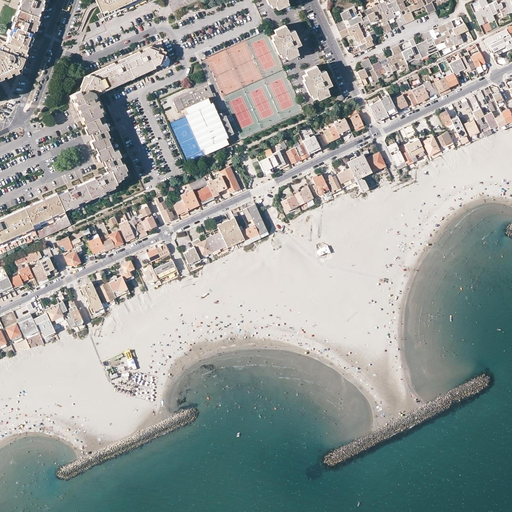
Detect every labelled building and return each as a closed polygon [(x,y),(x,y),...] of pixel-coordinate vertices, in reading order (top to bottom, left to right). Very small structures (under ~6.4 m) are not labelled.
[(19,0),(19,2),(21,2),(19,6),(19,8),(18,9),(22,10),(32,14),(37,16),(37,14),(38,12),(39,13),(40,9),(41,9),(43,3),(41,2),(42,1),(42,0),(19,0)] [(137,0),(97,0),(104,15),(137,0)] [(267,0),(269,3),(271,7),(275,5),(277,9),(287,4),(285,0),(267,0)] [(385,1),(379,4),(387,21),(392,18),(390,14),(392,13),(400,9),(395,0),(388,0),(392,7),(388,8),(385,1)] [(395,0),(400,9),(400,11),(404,10),(404,11),(405,11),(406,10),(408,9),(409,12),(410,12),(424,5),(423,4),(421,0),(415,0),(417,2),(412,4),(405,7),(402,1),(403,0),(395,0)] [(425,0),(426,2),(423,4),(424,5),(427,13),(434,10),(435,10),(431,1),(432,0),(440,0),(441,0),(425,0)] [(488,6),(492,15),(497,13),(495,10),(498,8),(500,7),(501,11),(500,11),(502,16),(509,13),(508,11),(508,10),(503,0),(499,2),(499,3),(496,4),(495,1),(487,4),(488,6)] [(511,0),(503,0),(508,10),(511,8),(511,0)] [(379,4),(364,10),(366,15),(368,18),(370,22),(376,19),(379,18),(382,23),(384,22),(387,21),(379,4)] [(474,12),(478,22),(483,20),(481,18),(486,16),(488,22),(494,20),(492,15),(488,6),(484,8),(483,6),(481,7),(477,9),(478,10),(474,12)] [(335,24),(338,31),(357,23),(362,21),(360,17),(361,16),(360,13),(356,14),(357,16),(352,19),(349,13),(355,11),(353,7),(339,13),(343,20),(335,24)] [(8,38),(6,42),(23,48),(26,49),(27,45),(31,36),(32,33),(33,29),(36,24),(37,20),(38,16),(37,16),(32,14),(22,10),(18,9),(17,12),(16,16),(14,21),(11,30),(9,34),(8,38)] [(406,23),(410,21),(407,13),(406,14),(406,13),(402,15),(402,16),(406,23)] [(402,16),(395,19),(398,26),(406,23),(402,16)] [(364,37),(357,23),(338,31),(340,36),(348,32),(350,36),(353,35),(356,42),(359,40),(361,44),(366,41),(364,37)] [(447,30),(444,23),(437,27),(440,33),(443,32),(444,34),(432,40),(433,40),(435,45),(443,41),(445,46),(446,48),(452,45),(454,44),(449,34),(447,30)] [(449,34),(454,44),(454,46),(463,42),(459,33),(467,30),(463,23),(454,27),(451,28),(453,32),(449,34)] [(279,53),(281,57),(285,55),(286,58),(297,54),(295,50),(296,50),(294,46),(299,44),(293,30),(288,32),(286,28),(285,28),(284,25),(273,30),(275,33),(271,35),(273,39),(279,53)] [(432,29),(428,31),(431,38),(432,40),(436,38),(432,29)] [(506,29),(485,40),(491,54),(501,49),(502,51),(508,49),(507,46),(511,44),(511,41),(510,37),(509,34),(506,29)] [(370,35),(364,37),(366,41),(361,44),(357,45),(360,51),(373,44),(370,40),(372,39),(370,35)] [(412,38),(405,41),(408,47),(415,44),(412,38)] [(424,41),(415,45),(417,47),(421,57),(437,50),(435,45),(433,40),(427,43),(426,40),(424,41)] [(435,45),(437,50),(445,46),(443,41),(435,45)] [(0,78),(3,78),(2,76),(5,74),(6,77),(11,75),(10,73),(13,71),(14,73),(17,72),(18,70),(20,64),(25,52),(26,49),(23,48),(6,42),(5,46),(3,50),(0,49),(0,78)] [(402,54),(407,65),(411,63),(410,61),(414,60),(415,64),(419,62),(419,61),(422,59),(421,57),(417,47),(415,45),(415,44),(408,47),(400,51),(402,54)] [(71,94),(84,123),(85,123),(104,114),(96,96),(99,95),(98,93),(101,91),(100,89),(103,88),(104,88),(105,90),(112,87),(113,88),(141,76),(145,74),(152,71),(151,69),(154,67),(154,66),(157,64),(160,65),(163,58),(164,59),(166,55),(164,55),(166,51),(162,50),(162,48),(159,47),(158,48),(153,46),(143,51),(141,52),(139,53),(118,62),(115,64),(92,74),(89,73),(85,75),(83,80),(80,90),(71,94)] [(396,53),(394,46),(390,48),(393,54),(393,55),(394,58),(402,54),(400,51),(396,53)] [(117,61),(118,62),(139,53),(139,51),(117,61)] [(475,53),(480,65),(484,63),(479,52),(475,53)] [(475,67),(478,73),(483,71),(480,65),(475,53),(473,54),(470,56),(472,61),(475,67)] [(387,61),(392,71),(396,69),(393,63),(398,60),(401,66),(399,66),(400,70),(404,69),(404,68),(407,66),(407,65),(402,54),(394,58),(393,55),(386,58),(387,61)] [(459,58),(464,68),(466,71),(475,67),(472,61),(467,63),(463,56),(459,58)] [(448,63),(452,72),(454,75),(458,73),(458,71),(464,68),(459,58),(456,59),(448,63)] [(372,68),(377,78),(381,76),(378,70),(383,67),(385,72),(384,73),(384,75),(386,77),(389,76),(389,74),(392,73),(392,71),(387,61),(379,64),(378,61),(371,65),(372,68)] [(89,73),(92,74),(115,64),(114,62),(89,73)] [(304,79),(310,94),(312,97),(316,96),(317,99),(328,94),(326,90),(327,90),(325,87),(330,85),(324,70),(319,72),(317,68),(316,69),(315,65),(304,70),(306,74),(302,76),(304,79)] [(356,71),(362,85),(367,83),(364,77),(369,75),(371,80),(370,81),(371,85),(375,83),(374,82),(378,81),(377,78),(372,68),(365,72),(363,68),(356,71)] [(454,75),(452,72),(445,76),(450,87),(457,83),(455,77),(454,75)] [(443,77),(433,82),(438,92),(440,95),(450,90),(449,87),(443,77)] [(429,81),(422,84),(424,87),(428,95),(428,97),(434,94),(430,84),(429,81)] [(433,82),(430,84),(434,94),(438,92),(433,82)] [(422,84),(411,90),(412,92),(424,87),(422,84)] [(184,108),(205,154),(228,144),(225,137),(233,133),(225,115),(222,116),(208,85),(173,101),(177,111),(184,108)] [(412,92),(416,100),(428,95),(424,87),(412,92)] [(407,105),(408,107),(417,102),(416,100),(412,92),(411,90),(410,89),(401,93),(407,105)] [(395,109),(396,110),(401,107),(394,93),(392,93),(391,91),(387,93),(388,95),(395,109)] [(394,93),(401,107),(407,105),(401,93),(400,91),(398,92),(398,91),(394,93)] [(503,100),(499,92),(492,96),(496,104),(503,100)] [(80,120),(82,124),(84,123),(71,94),(69,95),(74,106),(77,112),(80,120)] [(395,109),(388,95),(386,97),(385,95),(382,97),(383,98),(380,100),(386,114),(395,109)] [(367,104),(374,120),(386,114),(380,100),(372,103),(371,102),(367,104)] [(469,107),(466,101),(460,104),(463,110),(469,107)] [(487,103),(491,111),(491,113),(494,112),(495,111),(490,102),(487,103)] [(472,113),(481,132),(489,129),(486,121),(481,123),(479,118),(483,116),(483,115),(482,114),(479,108),(474,110),(475,112),(472,113)] [(501,114),(505,123),(510,121),(509,119),(511,118),(507,109),(500,112),(501,114)] [(349,119),(354,130),(355,130),(364,125),(359,114),(358,114),(357,111),(348,115),(349,119)] [(444,124),(451,120),(450,118),(446,111),(440,114),(444,124)] [(486,121),(489,129),(497,125),(494,118),(491,113),(491,111),(488,113),(483,115),(483,116),(486,121)] [(57,194),(66,216),(121,191),(116,181),(132,174),(104,114),(85,123),(86,126),(84,127),(85,128),(87,134),(89,133),(92,140),(90,141),(93,147),(95,147),(98,154),(96,154),(100,161),(102,160),(106,170),(107,170),(107,172),(57,194)] [(494,118),(497,125),(498,127),(506,124),(505,123),(501,114),(496,117),(494,118)] [(452,123),(462,144),(468,141),(465,135),(466,134),(456,115),(450,118),(451,120),(452,123)] [(346,121),(345,119),(338,122),(345,135),(351,132),(346,121)] [(463,124),(469,136),(478,131),(473,121),(468,123),(467,122),(463,124)] [(345,135),(338,122),(334,124),(340,137),(345,135)] [(328,127),(335,140),(340,138),(340,137),(334,124),(328,127)] [(323,129),(329,143),(335,140),(328,127),(323,129)] [(434,138),(439,147),(442,146),(452,141),(447,131),(447,132),(443,134),(434,138)] [(309,154),(320,148),(314,136),(313,133),(306,137),(307,139),(303,141),(304,143),(309,154)] [(314,136),(320,148),(328,144),(323,135),(321,137),(319,133),(314,136)] [(439,147),(434,138),(434,136),(423,142),(430,157),(441,152),(439,147)] [(407,151),(402,141),(400,142),(401,146),(398,147),(400,152),(401,151),(403,154),(401,154),(405,162),(405,163),(411,160),(407,151)] [(395,142),(387,146),(389,151),(393,150),(394,153),(391,155),(397,166),(405,162),(401,154),(395,142)] [(309,154),(304,143),(297,146),(296,144),(294,145),(295,148),(300,158),(301,161),(310,157),(310,155),(309,154)] [(425,154),(420,144),(415,147),(416,149),(412,151),(411,149),(407,151),(411,160),(413,162),(417,160),(416,158),(419,156),(420,157),(425,154)] [(300,158),(295,148),(286,152),(291,163),(300,158)] [(273,154),(270,149),(264,152),(267,158),(259,162),(263,172),(268,170),(270,175),(274,177),(276,176),(272,168),(278,165),(273,154)] [(279,151),(273,154),(278,165),(279,167),(288,163),(283,154),(282,154),(280,151),(279,151)] [(385,165),(378,151),(364,158),(371,171),(371,172),(385,165)] [(371,171),(364,158),(363,156),(362,154),(347,162),(348,164),(349,167),(356,180),(358,186),(360,189),(367,186),(363,179),(361,179),(360,177),(371,171)] [(219,171),(226,187),(229,193),(240,188),(230,166),(221,171),(219,171)] [(356,180),(349,167),(346,169),(345,167),(343,167),(342,168),(342,169),(342,170),(336,174),(342,187),(356,180)] [(212,180),(218,192),(226,187),(219,171),(218,169),(216,169),(219,176),(212,180)] [(324,180),(321,174),(316,176),(316,175),(311,177),(314,184),(312,185),(313,187),(315,186),(315,188),(317,187),(316,188),(316,189),(316,190),(316,192),(317,193),(318,194),(320,194),(321,194),(322,194),(323,196),(330,193),(329,191),(324,180)] [(324,180),(329,191),(338,186),(334,176),(331,177),(330,175),(329,174),(328,175),(327,176),(328,179),(324,180)] [(207,185),(213,197),(219,194),(218,192),(212,180),(211,178),(208,180),(205,175),(203,176),(204,178),(206,182),(207,184),(207,185)] [(206,182),(204,178),(190,184),(192,189),(206,182)] [(206,182),(192,189),(192,190),(193,191),(207,184),(206,182)] [(213,197),(207,185),(206,185),(206,187),(196,192),(202,204),(214,198),(213,197)] [(293,191),(299,204),(312,197),(306,185),(302,187),(303,189),(301,190),(298,191),(297,189),(293,191)] [(190,195),(186,197),(185,194),(181,196),(182,198),(182,200),(184,203),(186,208),(190,206),(187,200),(191,198),(195,204),(198,203),(193,191),(190,193),(190,195)] [(298,205),(292,193),(288,195),(289,197),(286,198),(281,201),(285,211),(298,205)] [(37,236),(38,238),(66,226),(70,224),(66,216),(57,194),(53,196),(40,202),(25,209),(37,236)] [(155,198),(165,222),(170,220),(169,218),(171,218),(174,216),(171,211),(169,212),(164,201),(159,203),(157,198),(155,198)] [(173,205),(178,216),(188,212),(186,208),(184,203),(182,200),(177,203),(173,205)] [(140,218),(149,213),(147,211),(149,210),(146,203),(137,206),(140,213),(138,214),(138,215),(140,218)] [(257,210),(254,203),(251,205),(254,211),(259,220),(260,220),(265,231),(258,234),(260,237),(268,233),(261,219),(257,210)] [(246,207),(258,234),(265,231),(260,220),(259,220),(254,211),(251,205),(246,207)] [(258,234),(246,207),(242,209),(247,220),(249,219),(251,223),(246,225),(253,240),(260,237),(258,234)] [(0,220),(0,253),(37,236),(25,209),(4,218),(0,220)] [(128,223),(134,236),(146,231),(145,230),(140,218),(138,215),(137,216),(134,209),(130,211),(132,216),(130,216),(127,210),(123,212),(126,218),(127,221),(128,223)] [(114,216),(106,220),(109,225),(111,224),(112,227),(118,224),(117,222),(114,216)] [(152,216),(141,220),(145,230),(156,225),(152,216)] [(221,234),(226,246),(243,239),(238,226),(235,221),(233,216),(216,224),(219,229),(221,234)] [(119,227),(128,223),(127,221),(125,222),(124,219),(117,222),(118,224),(119,227)] [(119,227),(125,241),(129,239),(134,236),(128,223),(119,227)] [(253,240),(246,225),(242,227),(241,225),(238,226),(243,239),(246,243),(253,240)] [(207,240),(221,234),(219,229),(205,236),(207,240)] [(82,230),(57,240),(60,246),(62,245),(65,250),(72,247),(70,241),(71,240),(76,238),(79,237),(81,236),(84,234),(82,230)] [(111,238),(115,247),(123,243),(118,231),(111,234),(110,231),(108,231),(109,233),(110,235),(111,238)] [(134,236),(136,240),(147,235),(146,231),(134,236)] [(207,240),(214,254),(214,255),(228,249),(226,246),(221,234),(207,240)] [(79,237),(76,238),(71,240),(76,250),(76,251),(81,249),(80,245),(84,243),(81,236),(79,237)] [(88,242),(93,254),(105,248),(102,242),(99,237),(88,242)] [(115,247),(111,238),(102,242),(105,248),(106,251),(115,247)] [(212,253),(205,239),(200,242),(198,238),(194,240),(195,243),(194,244),(195,244),(198,252),(201,258),(212,253)] [(156,249),(160,257),(166,254),(169,253),(164,244),(155,248),(156,249)] [(183,253),(188,263),(199,258),(196,253),(193,246),(187,249),(187,250),(183,253)] [(317,251),(323,262),(333,257),(328,246),(317,251)] [(160,257),(156,249),(147,253),(150,260),(150,261),(152,260),(160,257)] [(38,256),(35,250),(23,255),(25,259),(26,261),(27,262),(36,258),(38,263),(37,263),(37,265),(39,268),(33,270),(37,280),(46,275),(46,274),(40,260),(39,258),(38,256)] [(64,256),(68,264),(73,264),(79,262),(76,255),(78,254),(76,251),(76,250),(64,256)] [(150,260),(147,253),(141,256),(143,261),(145,260),(145,262),(150,260)] [(18,269),(25,284),(34,279),(28,265),(22,267),(21,264),(20,262),(25,259),(23,255),(14,260),(17,266),(18,269)] [(40,260),(46,274),(49,273),(48,270),(55,267),(50,256),(40,260)] [(153,267),(159,279),(177,271),(171,259),(155,267),(153,267)] [(120,273),(121,273),(122,277),(123,278),(130,275),(128,270),(133,268),(130,261),(121,265),(122,267),(119,269),(120,273)] [(142,276),(144,281),(145,281),(146,281),(147,281),(152,279),(153,281),(157,279),(151,265),(147,267),(148,269),(142,271),(144,276),(142,276)] [(110,283),(122,277),(121,273),(120,273),(106,279),(108,282),(114,296),(115,297),(128,291),(127,287),(114,293),(110,283)] [(18,274),(9,278),(14,288),(15,287),(16,289),(23,286),(22,283),(23,283),(18,274)] [(46,275),(37,280),(39,284),(42,283),(49,280),(46,275)] [(13,288),(7,276),(0,279),(0,293),(3,292),(13,288)] [(127,287),(123,278),(122,277),(110,283),(114,293),(127,287)] [(94,289),(91,281),(80,286),(81,288),(79,289),(82,294),(83,295),(83,297),(84,300),(86,300),(85,302),(87,305),(88,305),(88,307),(91,315),(104,309),(101,303),(94,289)] [(94,289),(101,303),(103,307),(108,305),(115,302),(112,297),(114,296),(108,282),(94,289)] [(3,292),(0,293),(0,295),(0,296),(0,297),(14,290),(13,288),(3,292)] [(83,321),(73,300),(68,302),(70,306),(69,306),(70,307),(68,308),(70,312),(67,313),(69,317),(66,319),(70,327),(75,324),(76,324),(77,324),(79,325),(82,323),(82,321),(83,321)] [(63,301),(59,303),(63,313),(64,315),(66,314),(65,313),(67,313),(66,310),(67,310),(66,308),(67,307),(65,303),(64,304),(63,301)] [(30,303),(26,304),(30,313),(36,311),(34,307),(33,308),(30,303)] [(62,314),(58,306),(55,308),(55,307),(52,306),(50,307),(50,308),(51,310),(47,311),(51,319),(49,320),(52,325),(58,322),(60,327),(62,326),(60,321),(66,318),(64,315),(63,313),(62,314)] [(279,345),(305,354),(312,335),(303,332),(302,322),(295,323),(293,306),(250,311),(247,320),(243,318),(213,322),(208,320),(212,323),(209,324),(213,327),(202,329),(200,328),(199,318),(190,320),(192,332),(195,333),(189,339),(182,340),(183,348),(175,349),(175,354),(165,364),(166,373),(167,370),(174,369),(172,358),(279,345)] [(49,320),(46,312),(33,318),(35,324),(37,323),(43,336),(55,331),(52,325),(49,320)] [(30,313),(25,315),(28,320),(19,325),(23,334),(32,330),(33,332),(35,336),(40,334),(35,324),(33,318),(30,313)] [(28,320),(25,315),(16,319),(19,325),(28,320)] [(40,334),(41,337),(43,336),(37,323),(35,324),(40,334)] [(6,328),(13,343),(22,339),(15,324),(6,328)] [(116,385),(115,391),(133,396),(135,390),(116,385)] [(162,408),(164,388),(151,386),(149,397),(148,406),(162,408)]
